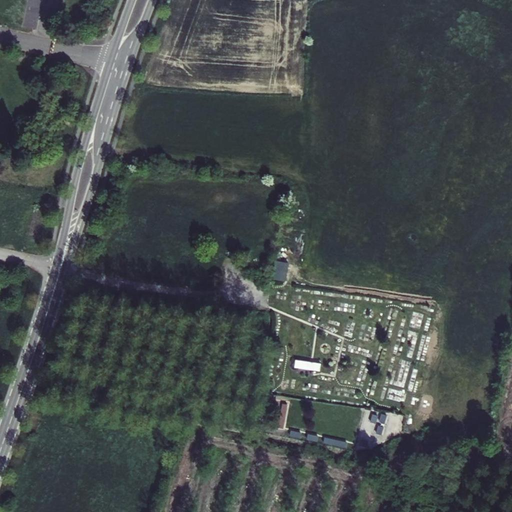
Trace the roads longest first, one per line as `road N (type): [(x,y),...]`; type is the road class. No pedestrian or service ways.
road 1 (secondary): [(60,269),(152,0)]
road 2 (secondary): [(132,0),(78,165),(60,269)]
road 3 (secondary): [(60,269),(0,450)]
